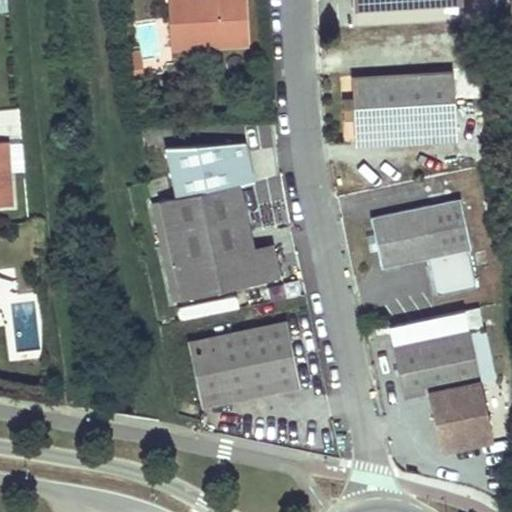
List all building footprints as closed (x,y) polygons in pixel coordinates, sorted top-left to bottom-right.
[(166,0),(168,40),(193,39),(205,49),(249,46),(244,0),(199,0),(200,4),(187,4),(186,0),(166,0)] [(350,0),(351,10),(462,4),(462,0),(350,0)] [(193,39),(168,40),(168,51),(205,49),(193,39)] [(141,60),(139,48),(130,50),(132,61),(141,60)] [(143,73),(141,60),(132,61),(133,74),(143,73)] [(351,77),(351,88),(352,100),(353,105),(353,120),(355,143),(457,138),(455,99),(454,72),(351,77)] [(353,105),(352,100),(341,100),(342,121),(353,120),(353,105)] [(9,142),(0,142),(0,206),(13,206),(9,142)] [(237,184),(238,187),(255,183),(246,143),(166,149),(164,157),(173,198),(237,184)] [(252,251),(238,187),(237,184),(173,198),(151,203),(158,233),(166,270),(174,268),(181,300),(230,290),(279,279),(272,247),(252,251)] [(373,235),(376,250),(380,269),(432,258),(468,251),(471,251),(460,198),(369,217),(373,235)] [(158,233),(151,203),(135,207),(142,237),(158,233)] [(376,250),(373,235),(366,237),(369,251),(376,250)] [(468,251),(432,258),(439,293),(475,286),(468,251)] [(174,268),(166,270),(173,302),(181,300),(174,268)] [(389,328),(393,347),(484,328),(480,309),(389,328)] [(300,386),(293,354),(287,323),(188,343),(201,406),(300,386)] [(495,378),(484,328),(468,331),(478,382),(495,378)] [(393,347),(404,397),(428,392),(440,451),(490,440),(478,382),(468,331),(393,347)]
